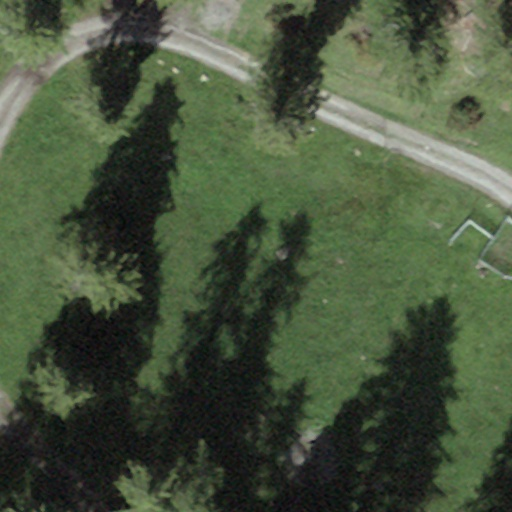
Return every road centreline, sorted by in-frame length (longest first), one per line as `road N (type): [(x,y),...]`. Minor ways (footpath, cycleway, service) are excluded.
road 1 (track): [(511,198),(475,167),(149,19),(96,19),(51,40),(21,72),(0,121)]
road 2 (track): [(0,412),(102,511)]
